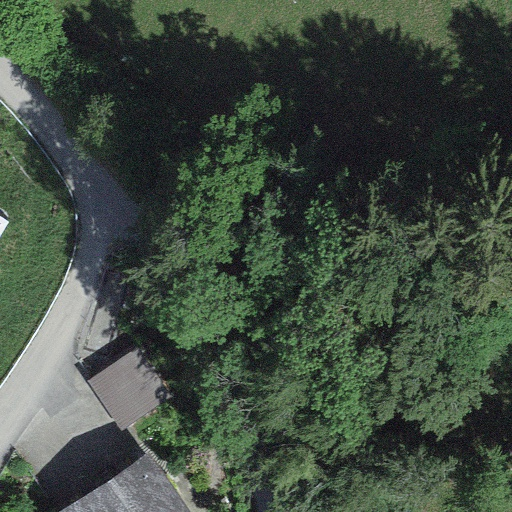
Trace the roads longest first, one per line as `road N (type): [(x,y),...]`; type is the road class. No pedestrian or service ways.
road 1 (residential): [(97,187),(176,298),(261,511)]
road 2 (residential): [(97,187),(55,343),(0,426)]
road 3 (residential): [(0,51),(97,187)]
